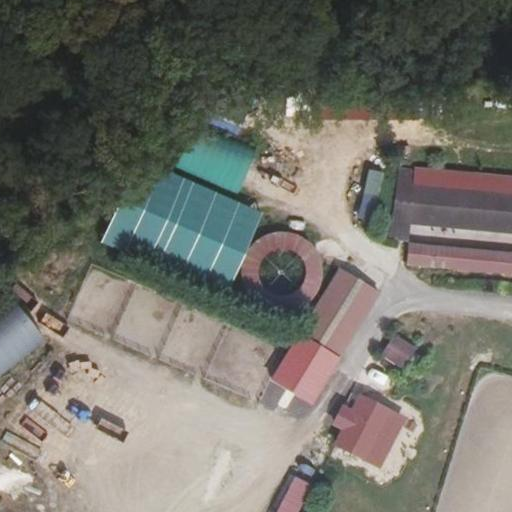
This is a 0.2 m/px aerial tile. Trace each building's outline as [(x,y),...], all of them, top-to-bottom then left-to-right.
[(329,104),(328,125),(363,127),(364,105),(329,104)] [(177,171),(243,187),(253,142),(188,127),(177,171)] [(511,217),(511,174),(419,165),(420,151),(403,150),(397,221),(414,223),(415,210),(511,217)] [(257,224),(263,208),(135,159),(103,242),(232,292),(231,293),(301,320),(327,251),(257,224)] [(511,274),(511,250),(408,245),(406,268),(511,274)] [(338,355),(378,292),(339,266),(298,329),(338,355)] [(409,354),(423,335),(402,320),(388,339),(409,354)]
